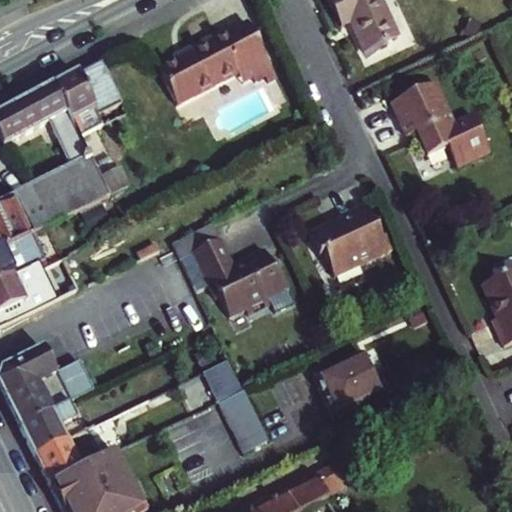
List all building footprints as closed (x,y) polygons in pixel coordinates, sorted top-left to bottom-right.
[(380,0),(328,0),(342,29),(350,25),(365,56),(383,47),(393,68),(427,52),(409,14),(391,22),(380,0)] [(175,65),(156,75),(173,110),(244,75),(249,84),(268,75),(246,30),(213,46),(210,41),(186,53),(188,59),(175,65)] [(172,60),(175,65),(188,59),(186,53),(172,60)] [(53,90),(77,139),(102,128),(98,118),(121,107),(101,66),(53,90)] [(438,86),(392,107),(407,140),(417,136),(428,160),(449,151),(458,171),(492,156),(474,118),(456,125),(438,86)] [(0,253),(4,252),(41,234),(75,217),(108,201),(93,167),(90,162),(77,139),(53,90),(0,117),(0,145),(2,148),(48,125),(71,171),(31,190),(9,201),(8,200),(0,203),(0,253)] [(120,169),(101,178),(110,197),(129,187),(120,169)] [(332,228),(309,240),(320,262),(325,260),(335,282),(387,256),(364,209),(339,222),(340,224),(341,227),(333,231),(332,228)] [(209,287),(194,256),(221,243),(213,227),(170,248),(193,295),(209,287)] [(45,241),(41,234),(4,252),(17,277),(29,271),(39,266),(30,249),(45,241)] [(138,264),(157,254),(151,241),(132,251),(138,264)] [(221,243),(194,256),(209,287),(216,302),(220,300),(230,320),(246,312),(249,318),(270,307),(274,315),(292,307),(285,293),(288,291),(276,267),(272,269),(269,261),(265,255),(243,266),(246,271),(237,276),(234,271),(221,243)] [(0,284),(17,277),(4,252),(0,253),(0,284)] [(243,266),(234,271),(237,276),(246,271),(243,266)] [(0,329),(76,293),(70,280),(41,294),(29,271),(17,277),(0,284),(0,329)] [(511,275),(482,289),(497,322),(492,324),(504,350),(511,346),(511,275)] [(0,366),(0,393),(4,401),(55,376),(40,346),(0,366)] [(382,401),(361,357),(340,367),(312,380),(332,424),(382,401)] [(241,394),(227,364),(202,377),(216,406),(241,394)] [(4,401),(19,430),(70,406),(92,395),(77,365),(55,376),(4,401)] [(266,444),(261,432),(255,420),(248,407),(242,394),(241,394),(216,406),(222,419),(228,432),(234,445),(240,456),(266,444)] [(19,430),(34,459),(83,435),(70,406),(19,430)] [(48,487),(101,461),(87,433),(83,435),(34,459),(48,487)] [(61,511),(60,511),(144,511),(116,454),(101,461),(48,487),(61,511)] [(339,465),(315,477),(328,502),(352,490),(339,465)] [(309,511),(328,502),(315,477),(247,511),(309,511)]
